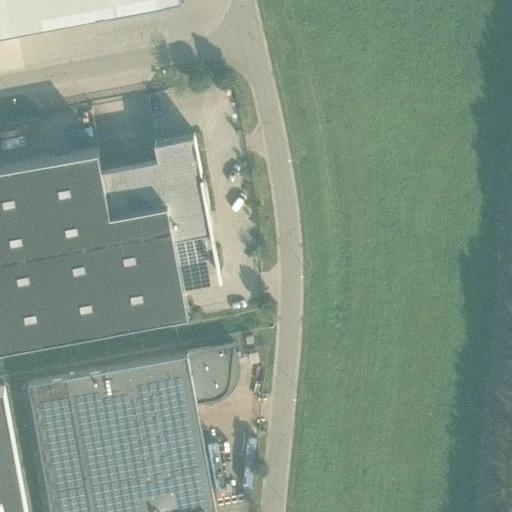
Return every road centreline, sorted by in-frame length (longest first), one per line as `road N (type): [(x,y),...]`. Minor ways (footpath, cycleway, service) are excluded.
road 1 (unclassified): [(273,511),(292,277),(284,183),(253,40)]
road 2 (unclassified): [(0,86),(253,40)]
